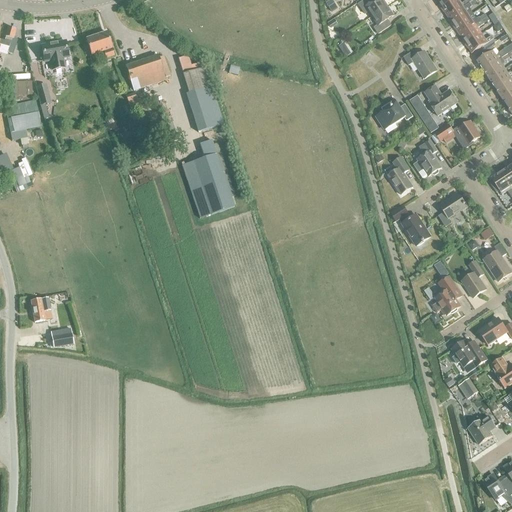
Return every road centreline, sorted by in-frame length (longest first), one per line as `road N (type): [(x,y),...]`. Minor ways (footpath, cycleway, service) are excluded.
road 1 (residential): [(508,144),(413,0)]
road 2 (unclassified): [(11,423),(11,295),(0,252)]
